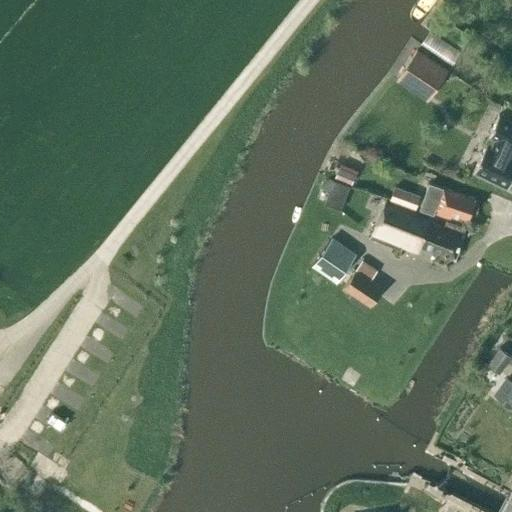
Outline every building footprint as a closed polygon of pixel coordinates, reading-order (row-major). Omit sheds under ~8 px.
[(417,49),(397,79),(426,99),(446,69),(417,49)] [(511,119),(499,113),(489,133),(491,134),(473,170),(508,187),(511,178),(511,119)] [(357,169),(341,163),(335,177),(351,184),(357,169)] [(324,177),(321,187),(329,190),(333,179),(324,177)] [(420,194),(395,185),(390,199),(415,208),(420,194)] [(476,197),(443,186),(437,203),(423,199),(419,209),(433,214),(434,212),(450,218),(452,213),(468,219),(476,197)] [(429,219),(430,217),(386,200),(370,238),(400,250),(402,246),(418,252),(420,247),(454,259),(465,227),(445,220),(444,225),(429,219)] [(355,254),(330,238),(312,264),(337,281),(355,254)] [(343,287),(370,306),(383,286),(371,278),(377,269),(362,259),(343,287)] [(499,346),(487,362),(485,361),(479,369),(486,374),(492,366),(500,372),(511,356),(499,346)] [(511,360),(511,361),(511,379),(511,380),(506,376),(493,393),(511,407),(511,360)]
